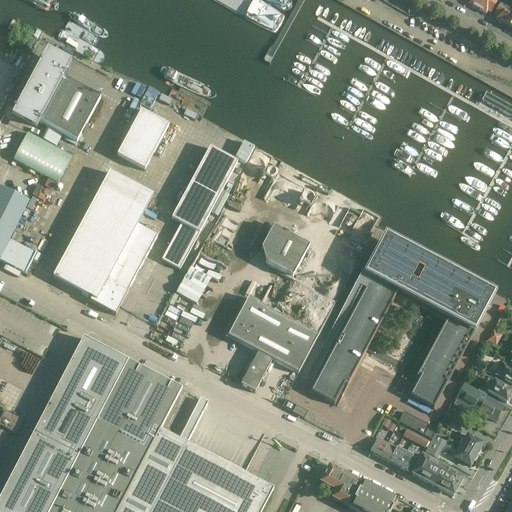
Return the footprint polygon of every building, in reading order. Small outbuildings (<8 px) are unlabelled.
[(482,0),(465,0),(470,3),(468,6),(477,10),(482,0)] [(489,0),(482,0),(477,10),(485,15),(487,12),(490,14),(496,4),(489,0)] [(504,26),(511,12),(500,5),(494,16),(497,18),(495,21),(504,26)] [(16,111),(11,120),(35,133),(40,124),(77,144),(100,100),(65,81),(64,82),(63,81),(71,67),(47,54),(39,68),(38,68),(15,111),(16,111)] [(511,103),(484,88),(478,99),(511,117),(511,103)] [(168,127),(141,113),(117,158),(144,172),(168,127)] [(28,134),(13,161),(57,185),(71,158),(28,134)] [(243,144),(235,159),(245,165),(254,149),(243,144)] [(237,165),(209,150),(171,221),(180,226),(161,262),(179,272),(237,165)] [(153,198),(109,174),(52,280),(91,300),(89,304),(115,318),(128,294),(127,294),(157,238),(137,228),(153,198)] [(0,188),(0,261),(10,242),(29,203),(0,188)] [(309,249),(273,229),(261,251),(265,265),(273,269),(292,280),(309,249)] [(371,280),(310,394),(334,407),(334,406),(337,408),(367,352),(375,356),(378,351),(369,347),(397,294),(429,311),(425,319),(430,322),(435,314),(447,321),(407,396),(410,397),(410,398),(433,411),(488,307),(494,296),(385,238),(364,277),(371,280)] [(10,242),(0,261),(24,274),(35,255),(10,242)] [(318,337),(248,300),(227,338),(258,354),(240,387),(255,394),(272,362),(298,376),(318,337)] [(487,342),(493,346),(499,335),(493,332),(487,342)] [(262,511),(273,492),(186,446),(208,405),(201,402),(180,443),(160,433),(162,428),(168,431),(187,394),(182,391),(167,384),(162,381),(148,374),(142,371),(139,369),(133,366),(128,363),(121,360),(113,355),(98,348),(94,346),(89,343),(83,340),(83,341),(0,500),(0,511),(262,511)] [(511,360),(509,366),(508,366),(507,367),(502,364),(495,375),(511,384),(511,360)] [(482,373),(484,371),(486,366),(477,361),(473,368),(482,373)] [(511,394),(511,392),(493,382),(492,382),(489,387),(486,386),(483,391),(506,404),(511,394)] [(495,423),(504,408),(463,386),(452,406),(469,415),(471,413),(476,415),(478,414),(495,423)] [(308,413),(291,404),(286,402),(284,404),(282,409),(304,420),(308,413)] [(398,424),(431,441),(436,431),(403,413),(398,424)] [(448,413),(441,424),(450,429),(458,434),(460,430),(464,423),(448,413)] [(416,436),(406,431),(402,437),(412,443),(416,436)] [(447,440),(445,439),(435,433),(435,434),(425,454),(436,460),(447,440)] [(416,436),(412,443),(424,449),(428,443),(416,436)] [(462,439),(458,447),(461,448),(476,457),(477,456),(479,455),(481,453),(480,450),(483,445),(467,436),(465,441),(462,439)] [(379,459),(387,445),(378,440),(370,454),(379,459)] [(389,464),(397,450),(387,445),(379,459),(389,464)] [(476,457),(461,448),(454,459),(470,468),(473,463),(475,462),(477,459),(476,457)] [(406,455),(397,450),(389,464),(398,469),(406,455)] [(406,455),(398,469),(408,474),(418,455),(409,450),(406,455)] [(412,476),(432,487),(442,469),(434,464),(436,460),(425,454),(423,458),(422,457),(412,476)] [(329,467),(320,485),(335,493),(331,501),(349,510),(349,511),(391,511),(397,502),(361,484),(349,478),(329,467)] [(442,469),(432,487),(453,498),(463,480),(442,469)] [(415,511),(413,511),(397,502),(391,511),(415,511)]
